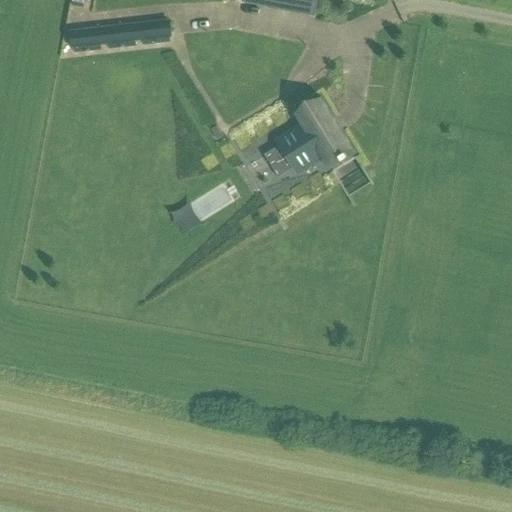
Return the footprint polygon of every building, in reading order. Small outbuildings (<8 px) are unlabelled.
[(318,1),(311,0),(293,0),(289,20),(313,25),(318,1)] [(171,38),(169,21),(71,32),(73,49),(171,38)] [(319,100),(296,114),(302,126),(278,141),(296,170),(321,154),(328,165),(351,151),(319,100)] [(217,142),(223,139),(217,128),(212,131),(217,142)] [(258,163),(268,184),(285,176),(275,155),(258,163)] [(352,186),(372,175),(364,161),(344,171),(352,186)] [(206,224),(242,205),(234,189),(197,208),(206,224)]
